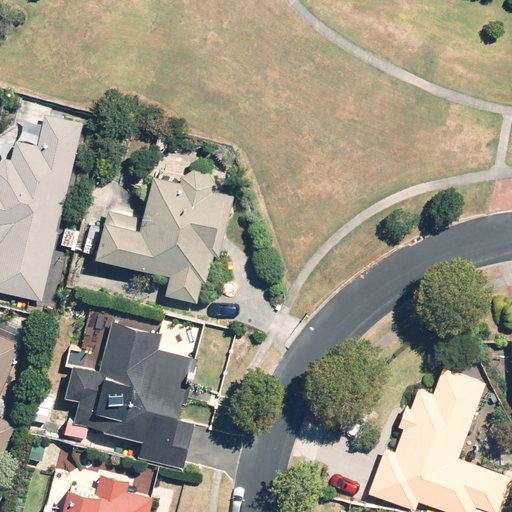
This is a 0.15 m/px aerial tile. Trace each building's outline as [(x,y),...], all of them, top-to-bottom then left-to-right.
[(0,230),(11,238),(1,281),(45,292),(88,116),(5,96),(0,116),(0,230)] [(206,296),(238,186),(221,185),(221,183),(221,182),(221,180),(221,179),(220,177),(220,176),(219,174),(218,173),(217,172),(217,171),(216,169),(214,168),(213,167),(212,167),(211,166),(209,165),(208,165),(206,164),(205,164),(203,164),(202,164),(200,164),(199,164),(197,165),(196,165),(195,166),(193,166),(192,167),(191,168),(190,169),(189,170),(188,171),(187,172),(186,174),(185,175),(164,169),(149,221),(116,211),(106,245),(176,266),(171,286),(206,296)] [(189,465),(197,424),(186,422),(200,351),(162,343),(166,322),(115,311),(104,364),(77,358),(71,392),(85,395),(81,419),(146,432),(141,456),(189,465)] [(0,464),(2,465),(20,417),(0,409),(0,401),(24,337),(0,327),(0,464)] [(386,442),(377,488),(420,506),(425,495),(464,511),(478,511),(482,503),(500,511),(511,483),(511,470),(465,450),(496,379),(451,360),(439,388),(425,382),(416,404),(410,401),(401,445),(386,442)] [(154,511),(158,490),(133,485),(136,470),(105,465),(103,480),(76,475),(69,511),(154,511)]
